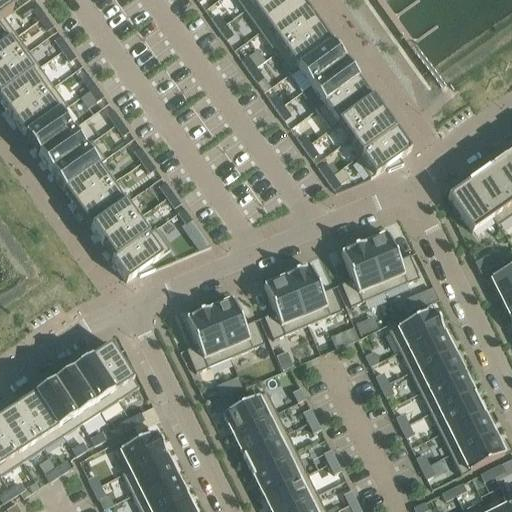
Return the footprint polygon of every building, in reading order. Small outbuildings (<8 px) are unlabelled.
[(0,0),(0,24),(4,22),(12,16),(0,0)] [(233,0),(246,18),(270,0),(233,0)] [(296,0),(270,0),(246,18),(261,38),(303,8),(296,0)] [(303,8),(261,38),(276,59),(318,29),(303,8)] [(39,10),(33,15),(40,25),(46,20),(39,10)] [(46,20),(40,25),(46,34),(53,30),(46,20)] [(218,20),(211,24),(218,33),(224,29),(218,20)] [(3,22),(0,24),(0,51),(16,40),(3,22)] [(224,29),(218,33),(225,43),(232,39),(224,29)] [(318,29),(276,59),(290,80),(298,74),(332,50),(318,29)] [(16,40),(0,51),(0,78),(29,58),(16,40)] [(62,42),(55,46),(62,56),(69,51),(62,42)] [(332,50),(298,74),(311,92),(345,67),(332,50)] [(69,51),(62,56),(69,65),(75,61),(69,51)] [(29,58),(0,78),(0,105),(0,106),(42,76),(29,58)] [(249,63),(242,67),(249,76),(255,72),(249,63)] [(345,67),(311,92),(323,109),(358,85),(345,67)] [(255,72),(249,76),(256,86),(262,82),(255,72)] [(42,76),(0,106),(13,124),(55,94),(42,76)] [(90,81),(83,85),(90,95),(97,91),(90,81)] [(323,109),(316,115),(330,135),(338,130),(372,105),(358,85),(323,109)] [(97,91),(90,95),(97,105),(103,100),(97,91)] [(55,94),(13,124),(26,142),(60,118),(68,112),(55,94)] [(276,101),(270,106),(276,115),(283,110),(276,101)] [(372,105),(338,130),(348,144),(382,120),(372,105)] [(283,110),(276,115),(283,124),(290,120),(283,110)] [(115,116),(108,120),(115,130),(122,126),(115,116)] [(60,118),(26,142),(38,159),(72,134),(60,118)] [(382,120),(348,144),(359,159),(393,135),(382,120)] [(122,126),(115,130),(122,140),(128,135),(122,126)] [(72,134),(38,159),(50,175),(84,151),(72,134)] [(359,159),(355,162),(370,183),(386,172),(388,175),(403,169),(399,163),(410,155),(395,134),(393,135),(359,159)] [(303,139),(297,143),(303,153),(310,148),(303,139)] [(84,151),(50,175),(63,195),(101,167),(105,165),(92,145),(84,151)] [(310,148),(303,153),(310,162),(317,158),(310,148)] [(141,153),(135,158),(142,167),(148,163),(141,153)] [(511,166),(507,159),(487,173),(511,208),(511,166)] [(148,163),(142,167),(148,177),(155,172),(148,163)] [(101,167),(63,195),(77,214),(112,190),(115,187),(101,167)] [(325,170),(319,175),(325,184),(332,179),(325,170)] [(511,208),(487,173),(468,186),(498,230),(511,219),(511,208)] [(332,179),(325,184),(333,194),(339,189),(332,179)] [(468,186),(447,201),(472,236),(491,223),(497,230),(498,230),(468,186)] [(166,188),(160,193),(167,203),(173,198),(166,188)] [(112,190),(77,214),(89,230),(123,206),(112,190)] [(173,198),(167,203),(173,212),(180,207),(173,198)] [(123,206),(89,230),(101,247),(135,222),(123,206)] [(184,213),(178,218),(185,228),(191,223),(184,213)] [(135,222),(101,247),(112,263),(147,239),(135,222)] [(112,263),(111,264),(126,286),(137,278),(139,280),(154,274),(151,268),(170,255),(154,233),(147,239),(112,263)] [(364,247),(363,247),(384,297),(419,282),(409,260),(398,264),(386,238),(364,248),(364,247)] [(345,256),(341,258),(351,284),(340,289),(350,312),(384,297),(363,247),(344,256),(345,256)] [(503,267),(497,255),(474,266),(480,278),(503,267)] [(511,270),(490,281),(501,303),(511,297),(511,270)] [(305,272),(286,280),(307,330),(341,315),(331,292),(322,297),(320,297),(314,283),(309,271),(305,273),(305,272)] [(264,290),(263,290),(269,303),(275,317),(273,317),(263,322),(273,344),(307,330),(286,280),(285,281),(264,290)] [(433,292),(406,303),(411,315),(437,304),(433,292)] [(511,297),(501,303),(511,323),(511,322),(511,297)] [(209,313),(230,363),(264,348),(254,325),(245,329),(243,330),(237,315),(232,303),(231,304),(209,313)] [(187,323),(186,323),(191,335),(197,349),(196,350),(186,354),(196,377),(230,363),(209,313),(190,321),(187,323)] [(420,320),(388,336),(399,357),(443,335),(432,314),(420,320)] [(443,335),(399,357),(409,377),(453,356),(443,336),(443,335)] [(110,349),(91,362),(119,405),(138,392),(110,349)] [(453,356),(409,377),(419,398),(462,376),(453,356)] [(372,357),(365,361),(370,371),(378,368),(372,357)] [(91,362),(71,374),(99,418),(119,405),(91,362)] [(71,374),(51,387),(79,431),(99,418),(71,374)] [(462,376),(419,398),(429,418),(473,397),(462,376)] [(382,378),(375,381),(380,392),(388,388),(382,378)] [(51,387),(31,400),(59,443),(79,431),(51,387)] [(388,388),(380,392),(386,402),(393,399),(388,388)] [(300,393),(292,396),(298,407),(305,404),(300,393)] [(266,397),(222,418),(233,440),(277,418),(266,397)] [(473,397),(429,418),(440,439),(483,417),(473,397)] [(31,400),(11,413),(39,456),(59,443),(31,400)] [(11,413),(0,419),(0,438),(19,469),(39,456),(11,413)] [(310,413),(303,417),(308,428),(315,424),(310,413)] [(483,417),(440,439),(450,459),(493,437),(483,418),(484,418),(483,417)] [(139,418),(129,424),(132,431),(143,425),(139,418)] [(277,418),(233,440),(243,459),(242,459),(243,460),(287,438),(277,418)] [(403,418),(395,422),(401,432),(408,429),(403,418)] [(129,424),(118,429),(122,436),(132,431),(129,424)] [(315,424),(308,428),(313,438),(320,435),(315,424)] [(408,429),(401,432),(406,443),(413,439),(408,429)] [(155,437),(115,456),(125,476),(165,457),(155,437)] [(493,437),(450,459),(460,480),(504,459),(493,437)] [(0,438),(0,481),(19,469),(0,438)] [(101,438),(90,443),(94,450),(104,445),(101,438)] [(287,438),(243,460),(253,480),(297,459),(287,438)] [(82,448),(72,454),(76,461),(86,454),(82,448)] [(330,454),(323,458),(328,468),(336,465),(330,454)] [(125,476),(121,479),(131,500),(175,478),(165,457),(125,476)] [(297,459),(253,480),(263,501),(307,479),(297,459)] [(423,459),(416,463),(421,473),(428,470),(423,459)] [(336,465),(328,468),(334,479),(341,476),(336,465)] [(65,467),(55,473),(60,480),(69,474),(65,467)] [(501,469),(490,474),(494,481),(504,476),(501,469)] [(428,470),(421,473),(426,484),(434,480),(428,470)] [(55,473),(45,480),(50,486),(60,480),(55,473)] [(490,474),(480,479),(483,487),(494,481),(490,474)] [(175,478),(131,500),(137,511),(158,511),(186,499),(175,478)] [(307,479),(263,501),(268,511),(292,511),(317,499),(307,479)] [(95,480),(87,483),(93,494),(100,491),(95,480)] [(19,488),(9,495),(13,501),(23,495),(19,488)] [(462,488),(452,493),(455,500),(466,495),(462,488)] [(100,491),(93,494),(98,505),(105,501),(100,491)] [(452,493),(441,499),(445,506),(455,500),(452,493)] [(9,495),(0,500),(0,502),(3,508),(13,501),(9,495)] [(351,495),(343,499),(349,509),(356,506),(351,495)] [(511,511),(511,495),(503,500),(508,511),(511,511)] [(192,511),(186,499),(158,511),(192,511)] [(323,511),(317,499),(292,511),(323,511)] [(506,509),(500,511),(508,511),(503,500),(502,501),(506,508),(506,509)]
